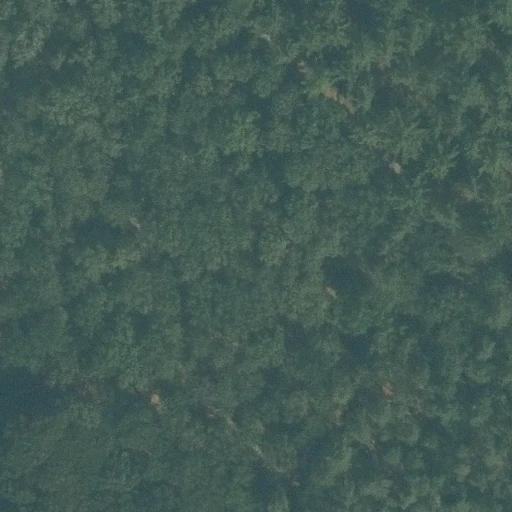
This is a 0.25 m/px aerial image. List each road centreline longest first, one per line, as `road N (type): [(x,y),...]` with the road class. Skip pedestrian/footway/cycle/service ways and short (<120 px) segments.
road 1 (track): [(235,0),(511,281)]
road 2 (track): [(234,511),(511,278)]
road 3 (track): [(162,511),(0,344)]
